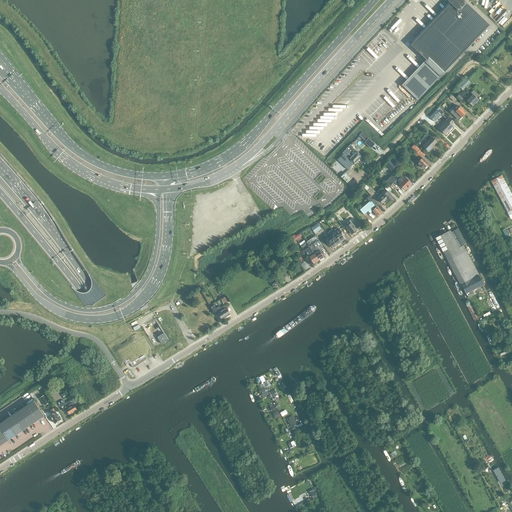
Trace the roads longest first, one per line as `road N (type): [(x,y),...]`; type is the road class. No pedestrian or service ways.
road 1 (unclassified): [(129,387),(379,223),(511,89)]
road 2 (trunk): [(240,511),(91,286),(0,171)]
road 3 (trunk): [(0,192),(82,293),(231,511)]
road 4 (primary): [(374,0),(238,147),(162,176)]
road 5 (primary): [(6,262),(41,301),(66,314),(95,319),(129,309),(164,268),(169,189)]
road 6 (primary): [(158,189),(154,260),(120,303),(93,310),(65,304),(15,255)]
road 7 (unclassified): [(240,162),(274,145),(403,0)]
road 8 (primary): [(240,162),(390,0)]
road 9 (primary): [(162,176),(123,172),(74,149),(0,64)]
road 10 (primary): [(0,87),(81,168),(158,189)]
road 11 (unclassified): [(0,312),(96,340),(129,387)]
road 12 (residential): [(0,470),(129,387)]
